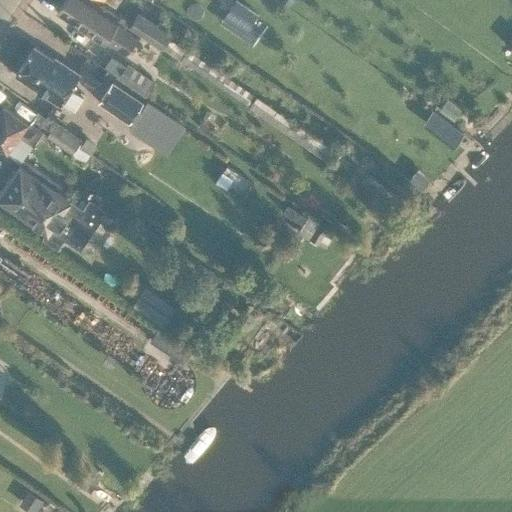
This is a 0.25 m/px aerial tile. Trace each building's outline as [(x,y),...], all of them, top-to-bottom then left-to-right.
[(128,54),(139,38),(83,0),(66,0),(59,11),(105,43),(107,40),(128,54)] [(259,12),(240,0),(235,0),(226,14),(249,28),(259,12)] [(130,24),(180,59),(187,49),(184,47),(186,43),(140,11),(130,24)] [(61,103),(81,73),(62,60),(60,62),(55,59),(35,46),(17,74),(61,103)] [(254,93),(188,49),(181,59),(247,104),(254,93)] [(156,81),(129,63),(119,77),(147,96),(156,81)] [(145,101),(113,80),(98,102),(130,123),(145,101)] [(328,160),(335,150),(258,95),(251,106),(328,160)] [(458,115),(466,104),(453,95),(445,105),(458,115)] [(135,126),(172,151),(191,124),(154,99),(135,126)] [(33,144),(42,132),(5,105),(0,110),(0,146),(8,152),(20,135),(33,144)] [(31,122),(73,153),(81,141),(39,111),(31,122)] [(405,198),(342,155),(335,166),(397,209),(405,198)] [(25,158),(21,162),(20,161),(0,190),(0,196),(48,230),(44,235),(59,246),(66,236),(80,246),(105,210),(90,200),(85,208),(72,199),(60,190),(63,185),(25,158)] [(283,210),(303,223),(300,229),(310,236),(319,222),(289,203),(283,210)] [(178,305),(146,284),(134,302),(166,324),(178,305)] [(66,470),(92,489),(99,479),(73,460),(66,470)] [(36,511),(45,499),(30,489),(20,503),(34,511),(36,511)]
